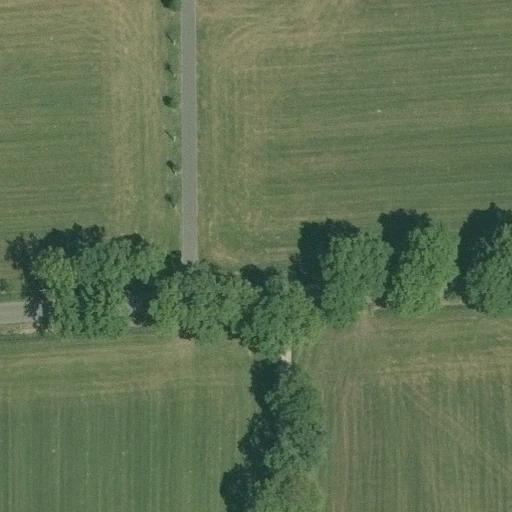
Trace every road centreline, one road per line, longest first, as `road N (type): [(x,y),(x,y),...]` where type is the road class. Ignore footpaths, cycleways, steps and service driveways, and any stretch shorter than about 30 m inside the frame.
road 1 (unclassified): [(0,316),(511,284)]
road 2 (unknown): [(191,0),(194,303)]
road 3 (track): [(282,511),(285,297)]
